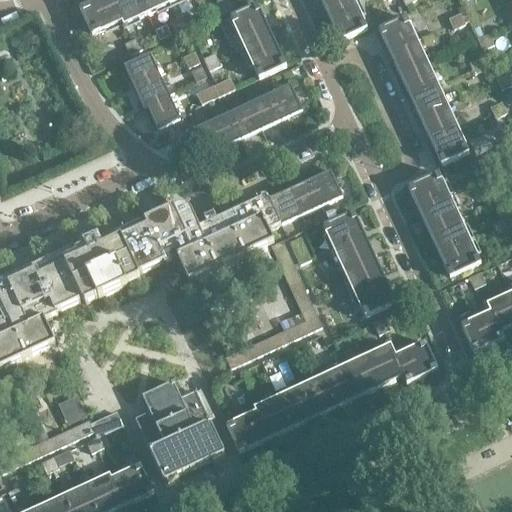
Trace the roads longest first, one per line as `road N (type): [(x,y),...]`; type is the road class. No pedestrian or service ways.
road 1 (residential): [(213,511),(470,392)]
road 2 (residential): [(470,392),(378,185)]
road 3 (residential): [(154,166),(222,180),(349,126)]
road 4 (residential): [(323,69),(361,53),(412,167),(378,185)]
road 5 (residential): [(43,0),(90,99),(154,166)]
road 6 (residential): [(0,238),(154,166)]
